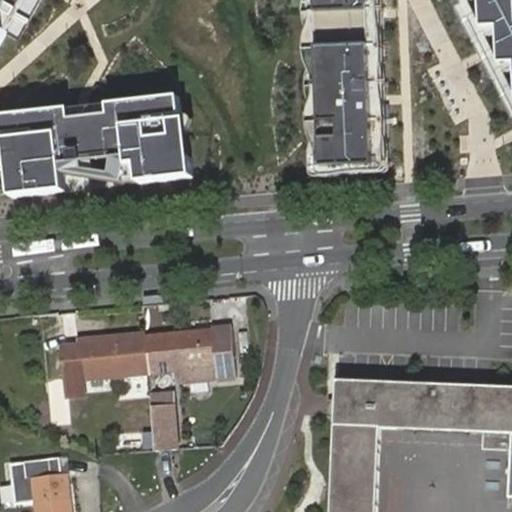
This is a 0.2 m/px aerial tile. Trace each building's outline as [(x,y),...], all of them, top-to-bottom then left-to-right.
[(0,0),(0,78),(43,0),(0,0)] [(307,0),(320,24),(322,181),(325,188),(400,180),(405,174),(398,0),(307,0)] [(511,0),(477,0),(511,69),(511,0)] [(179,100),(0,119),(0,145),(7,205),(188,186),(179,100)] [(212,329),(195,330),(195,334),(214,332),(215,337),(231,337),(231,327),(212,329)] [(145,334),(148,371),(217,366),(217,373),(235,372),(231,337),(215,337),(214,332),(195,334),(195,330),(145,334)] [(85,376),(148,371),(145,334),(98,338),(99,343),(78,343),(79,350),(65,351),(68,395),(86,393),(85,376)] [(511,382),(340,375),(340,393),(338,410),(333,511),(378,511),(384,424),(485,428),(485,446),(510,446),(507,493),(511,493),(511,382)] [(338,410),(340,393),(331,392),(330,401),(330,410),(338,410)] [(152,415),(156,453),(173,452),(170,413),(152,415)] [(34,511),(70,511),(66,476),(60,476),(54,477),(52,461),(8,467),(12,506),(33,504),(34,511)]
